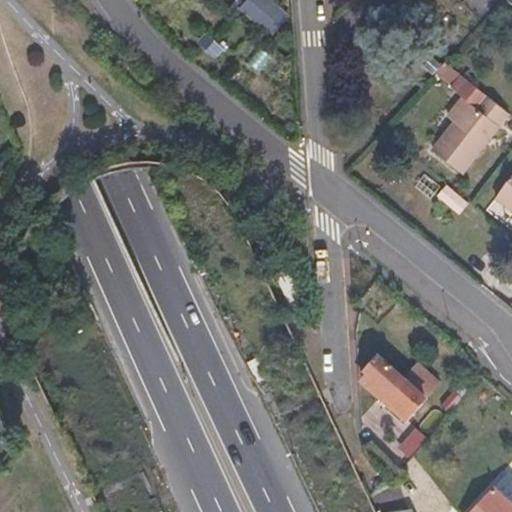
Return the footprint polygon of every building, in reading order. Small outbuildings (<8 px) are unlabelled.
[(289,15),(271,0),(245,0),(240,7),(273,34),(289,15)] [(510,114),(461,76),(451,88),(464,98),(449,118),(455,124),(485,147),(510,114)] [(464,174),(485,147),(455,124),(434,151),(464,174)] [(511,180),(497,199),(511,210),(511,180)] [(460,210),(467,202),(446,186),(440,194),(460,210)] [(289,265),(276,271),(293,308),(307,302),(289,265)] [(407,420),(429,395),(408,375),(405,379),(380,357),(366,373),(368,375),(362,381),(407,420)] [(408,375),(429,395),(442,380),(421,361),(408,375)] [(494,489),(473,511),(511,511),(511,476),(508,473),(494,489)]
